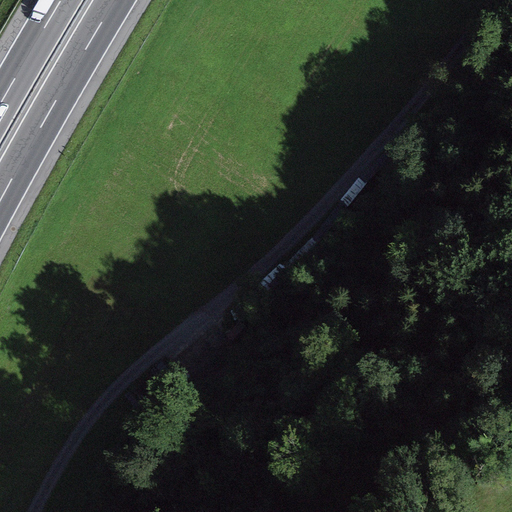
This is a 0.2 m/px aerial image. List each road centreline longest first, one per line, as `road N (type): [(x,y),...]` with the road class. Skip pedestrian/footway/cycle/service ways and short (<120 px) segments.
road 1 (track): [(34,511),(70,444),(141,370),(305,232),(495,0)]
road 2 (trunk): [(0,200),(114,0)]
road 3 (trunk): [(61,0),(0,105)]
